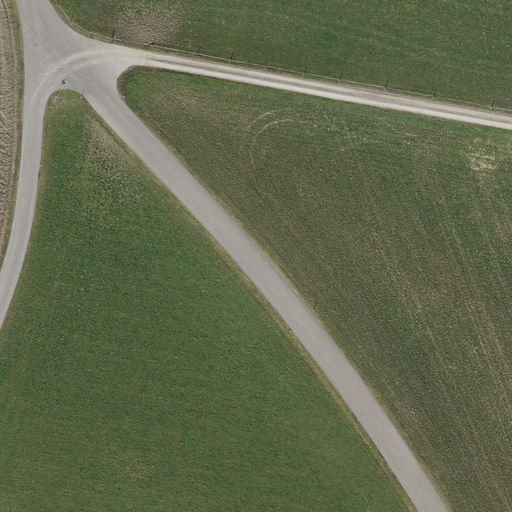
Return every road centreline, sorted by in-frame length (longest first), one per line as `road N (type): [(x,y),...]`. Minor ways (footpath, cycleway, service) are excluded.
road 1 (unclassified): [(428,511),(238,242),(58,54)]
road 2 (track): [(58,54),(150,61),(511,120)]
road 3 (unclassified): [(58,54),(40,77),(32,161),(0,308)]
